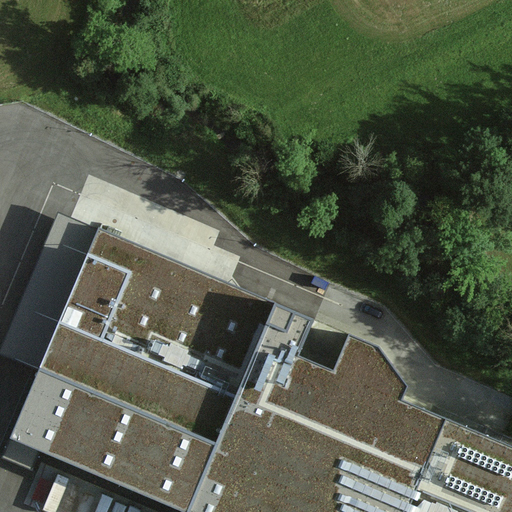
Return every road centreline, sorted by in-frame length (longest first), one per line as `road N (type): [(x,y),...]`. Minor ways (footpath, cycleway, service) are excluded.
road 1 (unknown): [(44,324),(158,377),(225,304)]
road 2 (unknown): [(0,459),(104,425),(158,377)]
